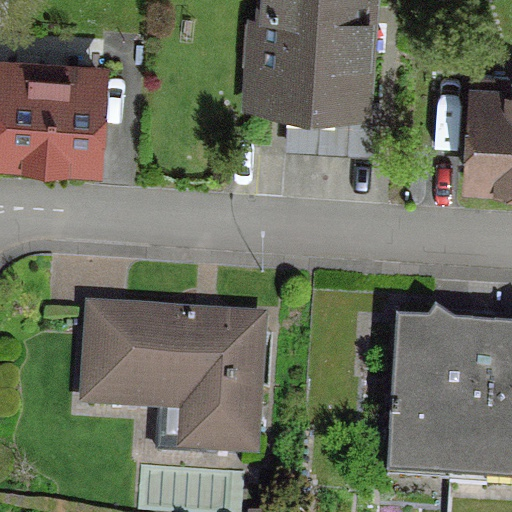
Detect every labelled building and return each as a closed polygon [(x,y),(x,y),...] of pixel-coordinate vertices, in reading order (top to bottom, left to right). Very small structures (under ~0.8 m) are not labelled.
[(262,0),(256,95),(356,101),(362,0),(262,0)] [(0,71),(0,156),(89,163),(94,78),(0,71)] [(470,76),(469,96),(464,180),(511,183),(511,98),(500,97),(501,78),(470,76)] [(426,148),(454,150),(457,95),(429,93),(426,148)] [(189,319),(87,313),(81,401),(198,409),(195,448),(246,451),(254,323),(207,320),(207,329),(188,328),(189,319)] [(511,483),(511,332),(391,325),(382,458),(442,463),(441,479),(443,479),(443,483),(480,485),(480,481),(511,483)]
